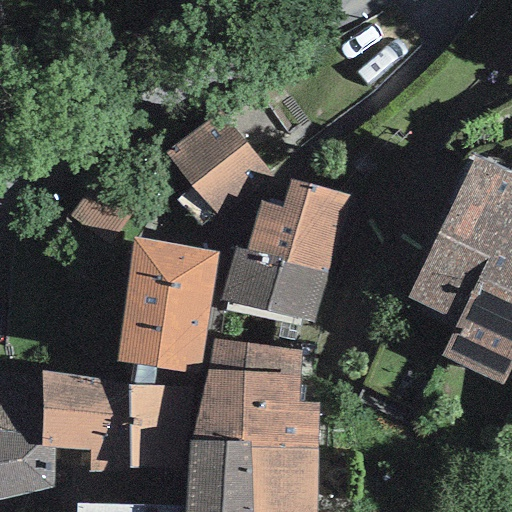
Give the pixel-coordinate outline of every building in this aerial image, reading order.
[(219,112),(165,154),(217,219),(271,176),(219,112)] [(511,176),(472,158),(406,299),(457,323),(506,219),(511,221),(511,176)] [(350,196),(289,181),(282,209),(259,202),(244,251),(329,275),(350,196)] [(511,221),(506,219),(457,323),(441,358),(502,386),(511,365),(511,221)] [(134,239),(116,361),(198,373),(216,252),(134,239)] [(244,251),(233,249),(219,302),(313,326),(329,275),(244,251)] [(213,340),(201,398),(297,404),(299,352),(213,340)] [(0,500),(53,487),(53,473),(55,449),(39,446),(39,371),(0,367),(0,500)] [(127,386),(39,371),(39,446),(55,449),(53,473),(127,475),(126,469),(127,386)] [(179,387),(127,386),(126,469),(178,469),(179,387)] [(297,404),(201,398),(188,442),(249,443),(250,511),(315,511),(317,403),(297,404)] [(250,511),(249,443),(188,442),(185,507),(184,511),(250,511)]
